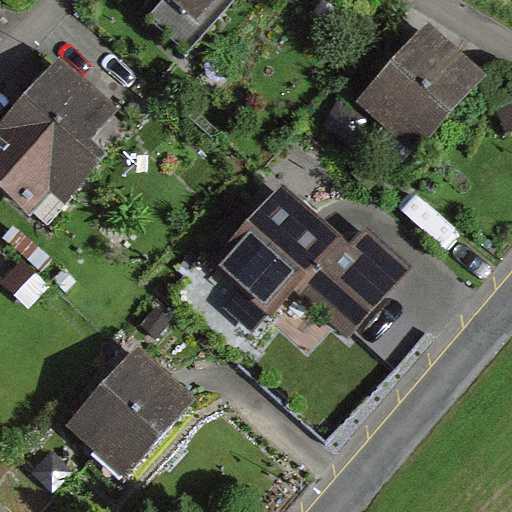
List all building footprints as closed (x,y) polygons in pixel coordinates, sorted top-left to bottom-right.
[(247,0),(178,0),(217,34),(247,0)] [(485,87),(432,38),(370,105),(422,154),(485,87)] [(128,118),(76,68),(0,148),(0,175),(38,212),(52,197),(67,211),(117,158),(103,144),(128,118)] [(298,190),(216,271),(265,320),(305,280),(355,331),(417,270),(374,226),(354,246),(298,190)] [(204,398),(149,350),(74,433),(129,482),(204,398)]
